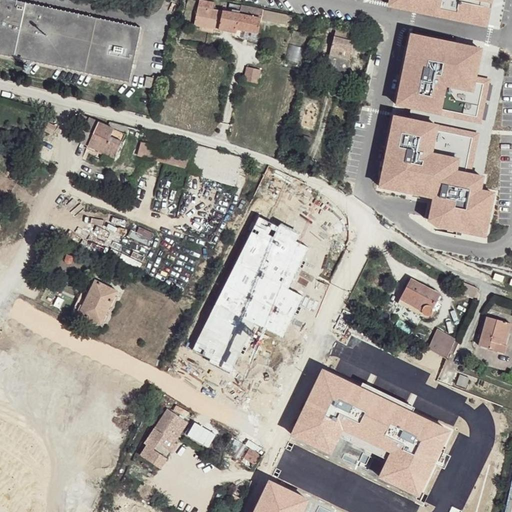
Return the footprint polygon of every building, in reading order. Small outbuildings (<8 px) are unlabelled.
[(144,39),(4,0),(0,14),(0,55),(130,92),(144,39)] [(396,0),(395,6),(489,24),(493,0),(396,0)] [(237,32),(238,28),(260,33),(260,32),(265,32),(267,20),(263,19),(264,9),(243,6),(242,11),(223,8),(222,9),(199,5),(195,23),(237,32)] [(293,15),(264,9),(263,19),(267,20),(291,24),(293,15)] [(356,28),(336,23),(329,58),(333,59),(331,67),(346,71),(356,28)] [(294,31),(283,65),(298,69),(308,35),(294,31)] [(369,37),(367,48),(373,48),(375,39),(377,33),(372,32),(371,37),(369,37)] [(483,50),(400,36),(384,98),(477,122),(488,81),(475,78),(483,50)] [(246,65),(242,78),(256,81),(259,67),(246,65)] [(474,134),(381,110),(362,182),(410,195),(404,216),(409,217),(409,220),(476,237),(484,208),(470,204),(474,191),(478,178),(464,174),(474,134)] [(85,115),(75,135),(82,138),(90,118),(85,115)] [(82,138),(81,141),(90,145),(102,122),(90,118),(82,138)] [(81,141),(80,143),(87,146),(115,158),(122,142),(112,137),(115,128),(109,126),(102,122),(90,145),(81,141)] [(111,122),(109,126),(115,128),(127,134),(128,129),(111,122)] [(50,124),(45,132),(53,136),(57,128),(50,124)] [(115,128),(112,137),(122,142),(127,134),(115,128)] [(318,135),(310,133),(308,140),(315,142),(318,135)] [(167,159),(166,163),(191,169),(194,156),(144,143),(141,152),(167,159)] [(191,169),(190,173),(237,186),(241,171),(250,173),(254,158),(198,143),(194,156),(191,169)] [(87,146),(86,152),(113,164),(115,158),(87,146)] [(167,159),(141,152),(140,156),(166,163),(167,159)] [(277,217),(278,214),(288,219),(299,198),(287,193),(295,178),(278,169),(266,192),(274,197),(271,204),(265,214),(275,219),(277,217)] [(474,191),(470,204),(484,208),(487,195),(474,191)] [(266,192),(261,199),(271,204),(274,197),(266,192)] [(315,220),(307,237),(321,244),(319,248),(327,252),(329,248),(335,252),(344,234),(315,220)] [(307,237),(305,241),(319,248),(321,244),(307,237)] [(350,241),(333,274),(340,278),(358,244),(350,241)] [(284,245),(277,242),(272,253),(279,256),(284,245)] [(72,257),(65,255),(64,260),(65,262),(69,263),(71,262),(72,257)] [(411,280),(400,301),(409,305),(411,304),(423,311),(423,313),(423,315),(426,316),(430,315),(441,296),(411,280)] [(97,281),(80,314),(102,325),(119,291),(97,281)] [(400,301),(398,304),(423,317),(427,319),(431,319),(433,316),(430,315),(426,316),(423,315),(423,313),(423,311),(411,304),(409,305),(400,301)] [(511,322),(489,317),(481,345),(491,347),(494,341),(506,344),(511,324),(511,322)] [(439,328),(431,348),(448,358),(457,338),(439,328)] [(3,355),(7,357),(39,374),(37,376),(43,379),(44,377),(52,363),(55,365),(61,354),(10,331),(1,348),(3,355)] [(494,341),(491,347),(505,351),(506,344),(494,341)] [(431,348),(426,356),(445,366),(448,358),(431,348)] [(7,357),(0,372),(0,375),(23,386),(8,416),(22,423),(36,393),(39,394),(47,378),(44,377),(43,379),(37,376),(39,374),(7,357)] [(359,358),(355,367),(373,374),(377,367),(359,358)] [(355,367),(345,386),(354,390),(350,398),(359,402),(373,374),(355,367)] [(342,385),(338,392),(350,398),(354,390),(345,386),(342,385)] [(55,404),(60,396),(47,387),(42,395),(55,404)] [(169,410),(150,437),(158,443),(163,435),(172,422),(179,427),(178,430),(182,432),(188,422),(169,410)] [(172,422),(163,435),(171,440),(178,430),(179,427),(172,422)] [(285,435),(277,450),(292,457),(291,460),(296,462),(305,452),(285,435)] [(232,438),(223,451),(228,454),(236,441),(232,438)] [(236,441),(228,454),(242,463),(245,458),(254,464),(260,456),(236,441)] [(305,452),(296,462),(302,465),(307,454),(305,452)] [(245,458),(242,463),(251,469),(254,464),(245,458)] [(293,481),(282,504),(292,507),(290,511),(293,511),(328,511),(331,508),(298,494),(302,484),(293,481)]
